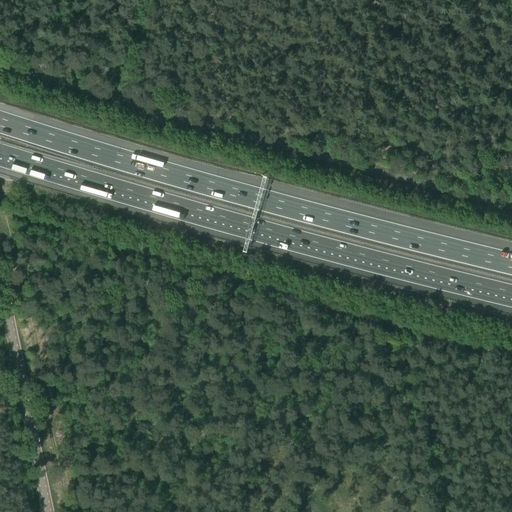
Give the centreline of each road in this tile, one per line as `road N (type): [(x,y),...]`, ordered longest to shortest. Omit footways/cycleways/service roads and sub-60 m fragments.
road 1 (motorway): [(0,155),(511,297)]
road 2 (motorway): [(511,261),(0,122)]
road 3 (secondary): [(47,511),(0,275)]
